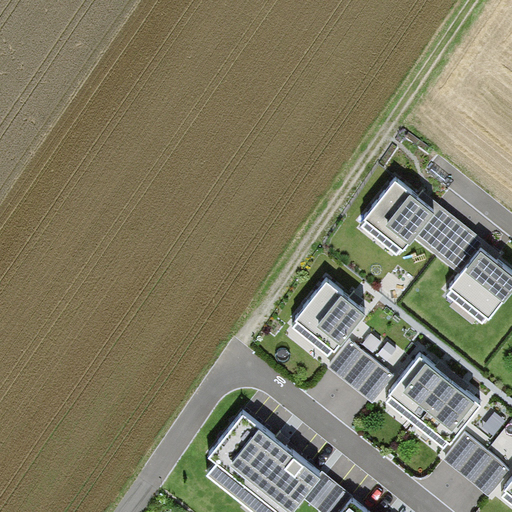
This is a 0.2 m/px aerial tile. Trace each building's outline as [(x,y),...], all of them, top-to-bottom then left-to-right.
[(418,193),(394,174),(357,221),(399,254),(416,233),(440,203),(421,188),(418,193)] [(461,268),(484,238),(440,203),(416,233),(461,268)] [(498,249),(484,238),(461,268),(443,290),(483,321),(511,285),(511,266),(495,253),(498,249)] [(356,296),(327,274),(291,321),(331,351),(366,304),(356,296)] [(330,363),(373,397),(393,372),(388,368),(376,358),(350,338),(330,363)] [(389,341),(376,358),(388,368),(401,351),(389,341)] [(441,365),(421,349),(386,393),(445,440),(480,396),(463,383),(441,365)] [(275,436),(244,411),(211,451),(220,458),(210,471),(261,511),(273,511),(279,505),(287,511),(302,493),(320,471),(275,436)] [(466,432),(447,455),(489,489),(507,465),(466,432)] [(320,471),(302,493),(326,511),(337,511),(350,496),(354,492),(323,467),(320,471)] [(511,475),(501,488),(511,496),(511,475)] [(370,511),(350,496),(337,511),(370,511)]
